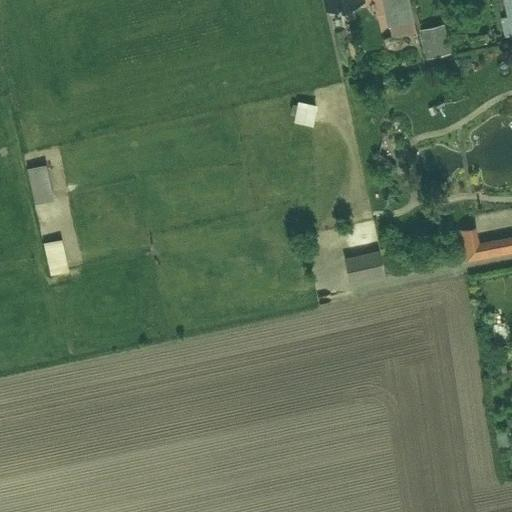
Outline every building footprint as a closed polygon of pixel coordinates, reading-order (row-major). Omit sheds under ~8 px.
[(409,0),(382,0),(388,25),(414,19),(409,0)] [(419,25),(423,55),(449,52),(445,22),(419,25)] [(296,99),(293,120),(311,123),(314,102),(296,99)] [(43,161),(24,166),(34,202),(53,196),(43,161)] [(474,222),(457,226),(463,258),(511,249),(511,237),(478,244),(474,222)] [(49,272),(68,268),(60,236),(42,240),(49,272)] [(375,246),(339,255),(346,279),(381,269),(375,246)]
